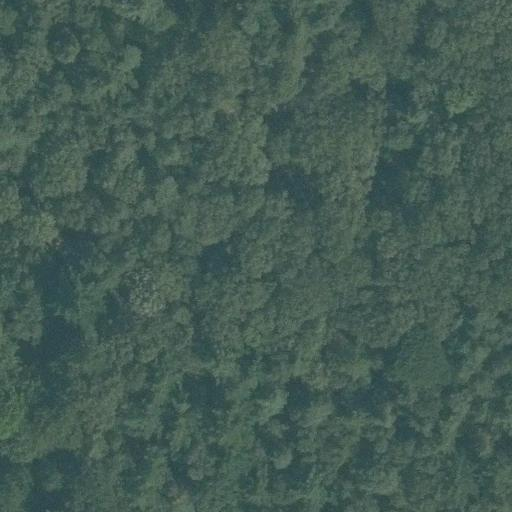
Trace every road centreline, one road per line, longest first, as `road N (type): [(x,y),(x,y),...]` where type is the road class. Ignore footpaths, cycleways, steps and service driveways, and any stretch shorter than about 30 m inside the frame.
road 1 (track): [(79,348),(266,308),(511,182)]
road 2 (track): [(400,0),(451,211)]
